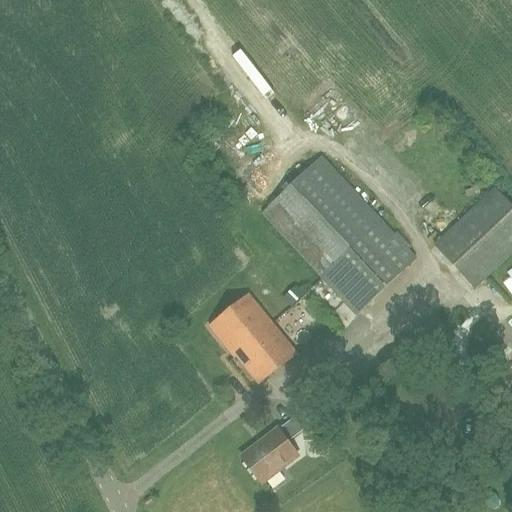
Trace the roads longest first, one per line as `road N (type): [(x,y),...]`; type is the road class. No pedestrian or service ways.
road 1 (track): [(174,0),(281,134),(333,146),(394,206),(469,314),(489,319),(511,311)]
road 2 (track): [(118,507),(247,401),(291,384),(442,274)]
road 3 (unclassified): [(121,511),(0,266)]
